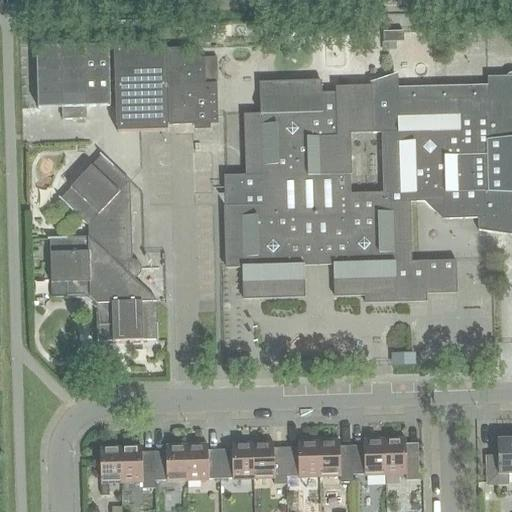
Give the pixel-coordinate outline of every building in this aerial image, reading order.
[(403,43),(403,33),(383,33),(383,43),(403,43)] [(167,127),(217,125),(217,84),(205,85),(204,60),(196,60),(195,49),(164,50),(164,45),(114,47),(116,133),(167,132),(167,127)] [(108,47),(35,49),(37,109),(62,109),(62,121),(85,120),(85,108),(110,107),(108,47)] [(217,84),(216,58),(204,59),(205,84),(217,84)] [(511,78),(487,79),(487,88),(397,91),(397,83),(384,80),(371,84),(370,84),(370,88),(354,89),(354,88),(352,88),(352,89),(336,89),(336,88),(335,88),(335,99),(321,99),(321,83),(290,84),(290,83),(289,83),(289,84),(259,85),(259,115),(244,116),(245,146),(244,146),(244,148),(245,148),(246,176),(241,176),(226,177),(223,177),(224,208),(225,238),(224,238),(224,240),(225,239),(226,269),(226,270),(241,269),(242,300),(272,299),(272,300),(274,300),(274,299),(304,298),(303,260),(332,259),(333,297),(364,296),(364,304),(426,302),(426,295),(457,294),(456,262),(410,263),(409,234),(408,204),(424,203),(441,221),(477,220),(478,232),(511,237),(511,78)] [(129,183),(101,156),(59,201),(93,232),(88,238),(49,239),(51,300),(90,299),(95,304),(97,343),(157,341),(156,302),(132,279),(129,183)] [(413,355),(392,355),(393,365),(413,364),(413,355)] [(249,359),(229,360),(229,370),(249,369),(249,359)] [(363,447),(351,447),(352,476),(364,476),(364,477),(385,476),(384,440),(363,441),(363,447)] [(405,440),(384,440),(385,476),(405,476),(405,482),(418,482),(417,445),(405,445),(405,440)] [(511,440),(497,441),(497,462),(486,462),(486,486),(508,486),(508,475),(511,475),(511,440)] [(297,449),(285,449),(286,478),(298,478),(298,479),(319,478),(318,442),(297,443),(297,449)] [(339,442),(318,442),(319,478),(339,478),(340,484),(352,484),(352,476),(351,447),(339,448),(339,442)] [(231,451),(219,451),(220,480),(232,480),(232,481),(253,480),(252,444),(231,445),(231,451)] [(273,444),(252,444),(253,480),(274,480),(274,486),(286,486),(286,478),(285,449),(273,450),(273,444)] [(165,453),(153,453),(154,482),(166,482),(166,483),(187,482),(186,446),(165,447),(165,453)] [(207,446),(186,446),(187,482),(208,482),(208,481),(220,480),(219,451),(207,452),(207,446)] [(108,485),(121,484),(120,448),(99,449),(100,485),(101,485),(101,497),(109,497),(108,485)] [(141,448),(120,448),(121,484),(142,484),(142,490),(155,490),(154,482),(153,453),(141,454),(141,448)]
